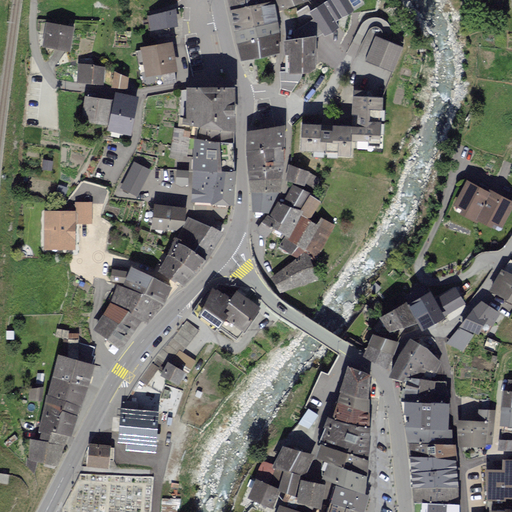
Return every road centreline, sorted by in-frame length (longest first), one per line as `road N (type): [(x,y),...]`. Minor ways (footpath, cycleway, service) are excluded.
road 1 (secondary): [(227,249),(119,372),(46,511)]
road 2 (secondary): [(221,20),(242,92),(238,223),(227,249)]
road 3 (residential): [(462,511),(438,336)]
road 4 (residential): [(139,92),(54,84),(33,48),(32,2)]
road 5 (secondary): [(344,350),(274,304),(227,249)]
road 6 (secondary): [(404,511),(384,379)]
